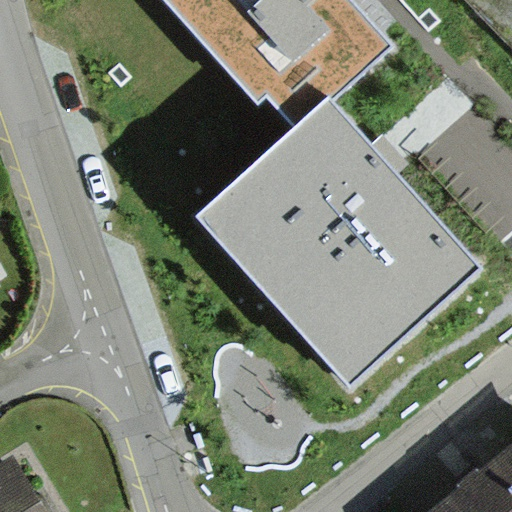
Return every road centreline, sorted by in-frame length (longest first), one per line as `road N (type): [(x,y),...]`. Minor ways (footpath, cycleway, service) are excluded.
road 1 (residential): [(0,3),(33,139),(108,329)]
road 2 (residential): [(314,511),(511,357)]
road 3 (residential): [(108,329),(174,511)]
road 4 (residential): [(108,329),(0,386)]
